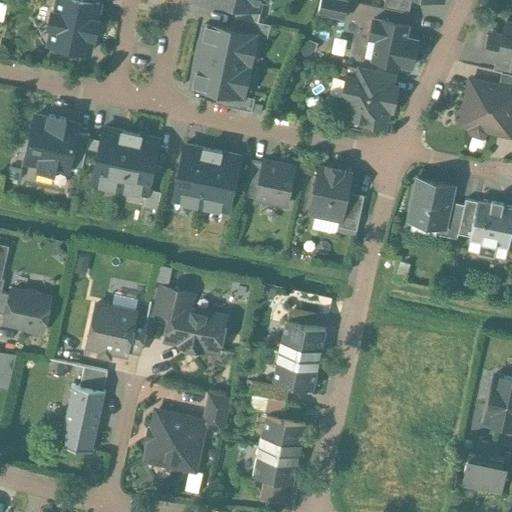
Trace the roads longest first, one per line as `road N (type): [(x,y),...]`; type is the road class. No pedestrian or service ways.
road 1 (residential): [(312,511),(390,154)]
road 2 (residential): [(390,154),(158,104)]
road 3 (residential): [(390,154),(465,0)]
road 4 (residential): [(105,507),(133,384)]
road 5 (unknown): [(390,154),(511,174)]
